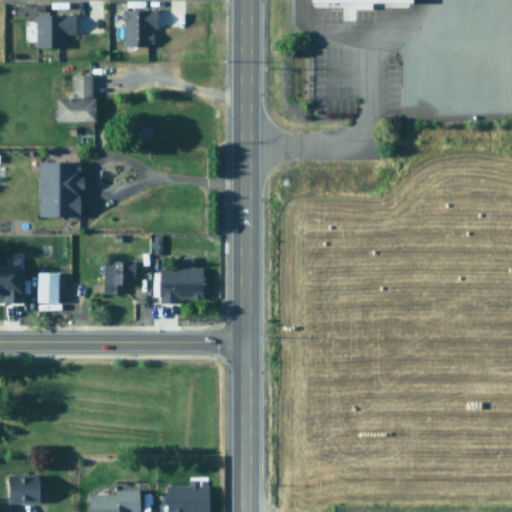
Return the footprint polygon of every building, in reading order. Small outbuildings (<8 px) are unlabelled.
[(123,46),(152,45),(151,25),(158,25),(157,9),(122,10),(123,46)] [(64,47),(64,33),(74,32),(74,14),(35,15),(36,47),(64,47)] [(92,76),(70,76),(70,100),(54,100),(54,123),(92,123),(92,76)] [(78,218),(78,164),(37,164),(37,218),(78,218)] [(4,266),(0,266),(0,298),(3,299),(3,303),(20,302),(19,256),(4,256),(4,266)] [(159,303),(177,303),(177,299),(201,299),(201,267),(193,267),(193,257),(183,257),(183,268),(159,268),(159,303)] [(101,295),(120,295),(120,287),(132,287),(132,262),(101,262),(101,295)] [(35,304),(55,304),(55,274),(35,274),(35,304)] [(35,502),(35,475),(5,475),(5,502),(35,502)] [(208,511),(207,485),(194,485),(166,485),(166,511),(208,511)] [(136,511),(136,489),(112,489),(112,497),(87,497),(87,511),(136,511)]
